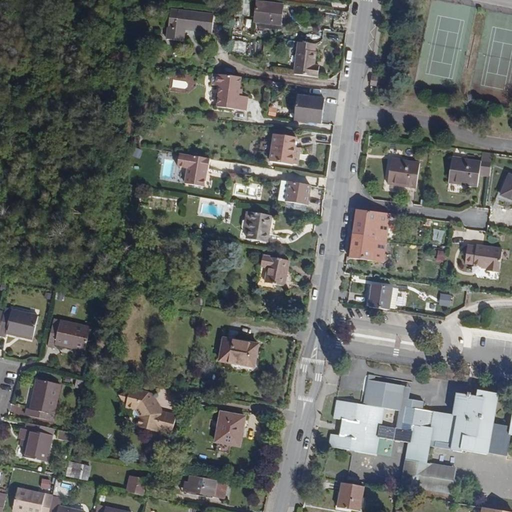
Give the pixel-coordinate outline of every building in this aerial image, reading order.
[(282,26),(284,6),(256,2),(253,22),(282,26)] [(212,33),(214,15),(171,10),(167,40),(183,43),(185,30),(212,33)] [(318,78),(319,67),(314,66),(316,53),(314,53),(315,45),(298,43),(293,75),(318,78)] [(195,78),(174,75),(172,87),(193,90),(195,78)] [(239,97),(241,79),(213,75),(212,86),(220,87),(217,109),(246,112),(248,98),(239,97)] [(322,124),(325,100),(297,97),(294,120),(322,124)] [(296,148),(297,138),(274,135),(270,163),(293,166),(293,165),(296,148)] [(255,151),(257,142),(247,140),(245,149),(255,151)] [(299,166),(301,149),(296,148),(293,165),(299,166)] [(489,177),(493,154),(482,152),(481,162),(452,158),(449,184),(477,188),(479,175),(489,177)] [(209,172),(211,160),(180,155),(178,167),(188,170),(185,185),(204,189),(206,177),(205,176),(206,171),(207,172),(209,172)] [(416,189),(420,164),(391,159),(388,185),(416,189)] [(511,199),(511,176),(509,176),(501,195),(511,199)] [(307,206),(311,186),(289,183),(286,202),(307,206)] [(307,206),(286,202),(285,207),(293,208),(293,209),(306,212),(307,206)] [(388,235),(391,214),(356,210),(354,230),(355,230),(355,234),(375,236),(375,241),(385,242),(386,235),(388,235)] [(267,243),(272,217),(247,212),(246,222),(250,223),(249,231),(247,239),(267,243)] [(384,263),(387,243),(385,242),(375,241),(375,236),(355,234),(354,239),(352,239),(350,259),(384,263)] [(500,273),(503,249),(477,246),(477,247),(468,246),(465,264),(474,265),(474,267),(482,268),(481,269),(486,270),(486,271),(500,273)] [(445,262),(446,251),(437,250),(436,262),(445,262)] [(285,287),(290,262),(263,257),(261,268),(267,269),(265,284),(285,287)] [(391,311),(394,288),(373,285),(369,307),(391,311)] [(398,303),(405,304),(407,292),(400,292),(398,303)] [(441,293),(439,305),(450,307),(453,295),(441,293)] [(33,341),(39,316),(5,308),(4,312),(0,330),(0,336),(5,337),(6,334),(33,341)] [(85,352),(91,328),(54,320),(48,347),(55,349),(55,345),(85,352)] [(255,368),(259,345),(223,339),(219,362),(255,368)] [(459,421),(436,418),(436,412),(420,410),(421,402),(407,399),(401,398),(403,387),(403,386),(372,381),(373,375),(367,374),(362,405),(339,401),(338,407),(336,407),(335,412),(337,412),(336,420),(343,421),(345,421),(342,436),(340,436),(331,434),(330,442),(333,442),(332,447),(375,455),(378,438),(380,438),(408,443),(411,443),(409,461),(424,463),(427,446),(430,446),(463,452),(463,450),(488,455),(488,454),(506,457),(510,435),(511,435),(511,422),(511,426),(493,424),(497,394),(479,391),(478,397),(459,394),(455,415),(460,416),(459,421)] [(53,422),(61,385),(37,380),(30,410),(27,409),(25,416),(53,422)] [(84,389),(86,382),(77,380),(75,386),(84,389)] [(407,399),(409,388),(403,387),(401,398),(407,399)] [(176,417),(161,412),(161,411),(160,408),(155,408),(152,401),(153,397),(152,394),(131,389),(130,392),(127,391),(119,396),(123,403),(127,403),(126,406),(135,408),(132,415),(140,417),(138,426),(156,431),(157,429),(171,433),(176,417)] [(459,421),(460,416),(455,415),(436,412),(436,418),(459,421)] [(240,448),(246,417),(221,413),(215,443),(240,448)] [(48,462),(55,429),(26,423),(25,429),(21,429),(19,437),(20,439),(26,441),(25,446),(23,457),(48,462)] [(423,489),(427,463),(424,463),(409,461),(405,460),(401,486),(423,489)] [(87,481),(90,466),(70,462),(67,477),(87,481)] [(453,494),(457,468),(427,463),(423,489),(453,494)] [(145,488),(147,480),(131,476),(129,484),(145,488)] [(224,499),(227,484),(190,477),(189,483),(186,482),(184,491),(215,497),(224,499)] [(42,479),(40,488),(48,490),(50,480),(42,479)] [(358,511),(360,511),(365,487),(342,483),(338,508),(358,511)] [(143,497),(145,488),(129,484),(127,493),(143,497)] [(49,511),(52,497),(52,496),(18,488),(13,511),(14,511),(49,511)] [(215,497),(184,491),(183,494),(215,500),(215,497)] [(83,511),(60,507),(62,499),(52,497),(49,511),(83,511)]
